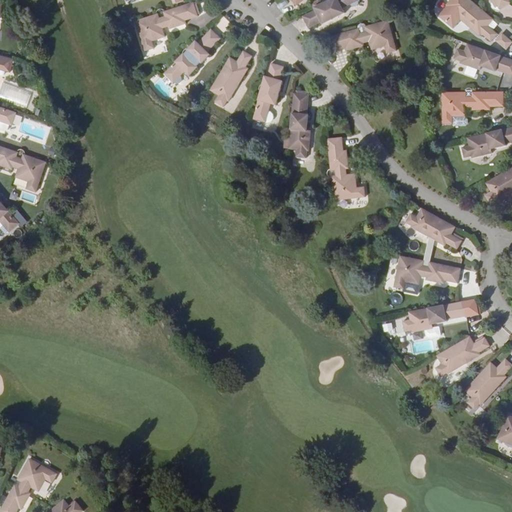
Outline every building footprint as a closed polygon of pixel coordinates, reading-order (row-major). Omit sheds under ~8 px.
[(356,0),(327,0),(322,3),(301,13),(307,24),(319,19),(322,24),(332,19),(331,18),(334,16),(336,17),(345,13),(342,7),(356,0)] [(494,20),(470,0),(460,0),(458,2),(455,0),(450,0),(446,5),(452,10),(450,11),(467,25),(471,21),(473,24),(471,27),(481,35),(482,34),(491,42),(498,34),(489,26),(494,20)] [(157,13),(136,20),(145,50),(155,47),(152,40),(166,35),(163,27),(169,25),(170,28),(187,22),(186,19),(199,15),(194,1),(166,10),(164,11),(166,15),(160,17),(158,12),(157,13)] [(396,50),(388,20),(367,26),(365,26),(366,31),(360,32),(359,28),(358,28),(328,37),(329,38),(324,39),(327,51),(332,49),(332,50),(345,47),(346,50),(364,45),(363,43),(368,41),(371,49),(384,46),(386,53),(396,50)] [(219,37),(209,27),(186,50),(178,58),(162,74),(172,84),(173,84),(176,85),(179,84),(180,83),(181,80),(180,77),(180,76),(185,71),(189,76),(210,55),(205,50),(219,37)] [(511,43),(511,40),(503,33),(497,41),(507,50),(511,43)] [(511,60),(468,44),(465,51),(458,49),(455,58),(462,61),(461,63),(480,70),(482,64),(486,66),(485,68),(496,72),(496,69),(511,75),(511,60)] [(237,61),(230,56),(210,89),(219,95),(215,100),(223,106),(227,100),(228,101),(240,82),(235,79),(237,76),(240,78),(247,67),(246,66),(252,56),(244,50),(237,61)] [(8,59),(0,56),(0,70),(5,72),(8,59)] [(280,66),(268,62),(262,83),(260,91),(253,118),(265,122),(270,103),(276,105),(279,94),(277,94),(278,90),(280,91),(283,81),(277,79),(280,66)] [(465,92),(442,92),(442,123),(452,123),(455,125),(466,126),(468,123),(468,118),(466,116),(465,107),(472,107),(472,110),(490,110),(490,106),(503,106),(503,91),(473,92),(472,92),(472,96),(466,96),(466,92),(465,92)] [(308,94),(294,92),(288,149),(295,149),(295,156),(306,158),(306,150),(308,150),(311,129),(305,129),(305,125),(307,126),(308,114),(306,114),(308,94)] [(0,122),(5,124),(10,111),(0,107),(0,122)] [(511,127),(467,137),(469,146),(461,148),(464,158),(471,156),(472,158),(492,153),(490,147),(494,146),(495,148),(506,146),(505,144),(511,142),(511,127)] [(342,136),(327,138),(330,168),(330,170),(335,169),(336,175),(331,175),(331,176),(334,199),(365,195),(364,186),(356,187),(355,173),(346,174),(345,168),(348,168),(346,150),(343,150),(342,136)] [(37,193),(47,163),(24,155),(22,160),(17,158),(18,153),(17,153),(0,146),(0,166),(13,170),(14,168),(19,170),(16,178),(29,183),(27,190),(37,193)] [(511,166),(485,183),(490,191),(485,195),(490,203),(496,200),(496,201),(511,191),(511,185),(511,186),(511,185),(511,166)] [(0,223),(5,229),(16,221),(3,205),(3,203),(2,201),(2,200),(1,199),(0,197),(0,223)] [(461,242),(466,233),(433,214),(428,222),(418,216),(413,224),(424,230),(423,232),(434,238),(436,235),(439,236),(436,241),(455,252),(456,250),(462,253),(467,245),(461,242)] [(458,283),(460,268),(432,262),(430,262),(429,266),(423,265),(424,260),(423,260),(400,256),(394,286),(404,289),(405,281),(419,284),(421,275),(427,277),(426,280),(444,283),(444,280),(458,283)] [(477,299),(463,301),(466,316),(466,317),(479,315),(479,314),(477,300),(477,299)] [(466,316),(463,301),(409,312),(410,319),(403,321),(404,330),(412,329),(412,331),(433,328),(431,321),(435,321),(436,323),(447,321),(447,319),(466,316)] [(391,323),(383,324),(384,331),(393,330),(391,323)] [(474,343),(470,336),(437,355),(442,364),(436,368),(441,376),(447,372),(448,374),(466,363),(463,358),(467,357),(469,360),(480,353),(479,351),(489,345),(484,337),(474,343)] [(497,368),(491,362),(465,390),(473,397),(468,402),(475,409),(479,404),(481,405),(495,389),(492,386),(494,382),(497,385),(505,376),(504,375),(511,366),(511,364),(505,359),(497,368)] [(511,416),(508,415),(499,438),(511,443),(511,416)] [(55,477),(27,461),(16,482),(20,484),(17,490),(13,487),(0,510),(0,511),(16,511),(17,511),(19,511),(20,511),(29,497),(26,495),(29,490),(37,494),(44,482),(50,485),(55,477)] [(64,500),(49,511),(81,511),(83,511),(76,503),(69,508),(64,500)]
